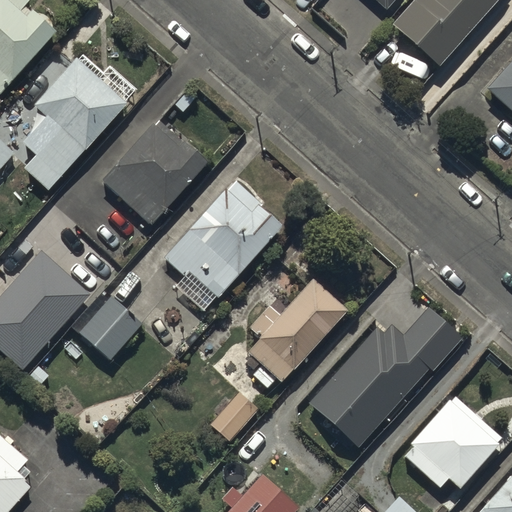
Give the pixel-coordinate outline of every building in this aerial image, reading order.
[(0,0),(0,88),(1,89),(58,25),(52,20),(58,13),(43,0),(38,6),(32,1),(29,4),(25,0),(0,0)] [(363,0),(383,18),(399,0),(363,0)] [(420,1),(389,35),(435,77),(505,0),(432,0),(426,6),(420,1)] [(50,184),(136,84),(108,60),(103,66),(83,49),(79,54),(76,51),(35,99),(46,108),(22,136),(36,148),(24,162),(50,184)] [(511,67),(483,98),(511,124),(511,67)] [(157,119),(153,116),(102,176),(151,218),(190,172),(192,174),(210,154),(184,132),(182,135),(160,116),(157,119)] [(0,164),(14,148),(0,135),(0,164)] [(229,185),(226,182),(165,253),(185,271),(189,267),(219,292),(282,218),(260,200),(261,198),(236,177),(229,185)] [(90,290),(41,246),(0,291),(0,344),(23,365),(90,290)] [(282,375),(348,304),(313,272),(280,308),(270,299),(249,321),(261,332),(249,345),(264,359),(253,371),(267,384),(279,372),(282,375)] [(142,318),(110,292),(80,327),(112,354),(142,318)] [(385,328),(378,321),(309,396),(359,441),(430,364),(432,366),(464,332),(431,301),(404,331),(392,320),(385,328)] [(259,404),(240,386),(210,419),(230,437),(259,404)] [(502,434),(452,390),(411,437),(416,441),(406,452),(441,483),(450,472),(460,481),(502,434)] [(0,511),(14,511),(33,492),(25,486),(32,477),(26,471),(31,465),(2,439),(0,441),(0,511)] [(289,511),(299,502),(263,469),(258,474),(253,470),(236,490),(234,488),(223,500),(230,506),(224,511),(289,511)] [(511,511),(511,469),(474,511),(511,511)] [(340,511),(360,490),(341,474),(318,500),(331,511),(340,511)] [(420,511),(399,492),(383,510),(385,511),(420,511)]
